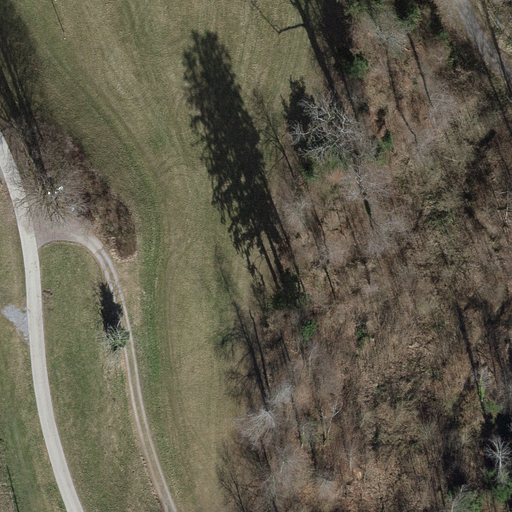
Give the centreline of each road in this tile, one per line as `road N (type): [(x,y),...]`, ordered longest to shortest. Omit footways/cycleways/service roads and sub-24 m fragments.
road 1 (unclassified): [(0,143),(29,242),(43,389),(76,511)]
road 2 (track): [(23,214),(77,232),(107,265),(141,421),(172,511)]
